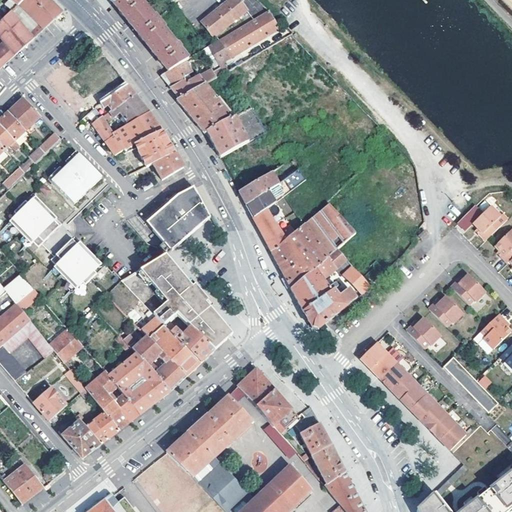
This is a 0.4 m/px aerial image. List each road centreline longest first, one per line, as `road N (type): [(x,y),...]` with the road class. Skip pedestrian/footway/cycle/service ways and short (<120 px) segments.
road 1 (residential): [(320,378),(448,254),(468,256),(511,300)]
road 2 (residential): [(201,167),(137,202),(24,77)]
road 3 (tertiary): [(255,345),(87,481)]
road 4 (secondary): [(201,167),(92,17)]
road 5 (secondary): [(395,511),(372,449),(320,378)]
road 6 (secondary): [(257,297),(201,167)]
road 7 (unknown): [(382,316),(477,414)]
road 8 (residential): [(0,379),(87,481)]
